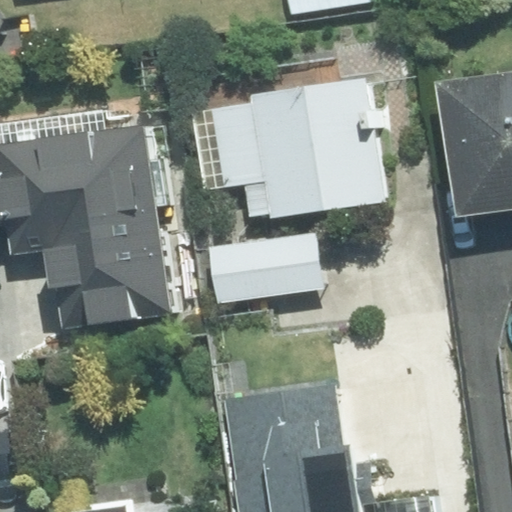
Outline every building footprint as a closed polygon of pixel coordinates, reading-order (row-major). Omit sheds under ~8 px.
[(511,67),(458,76),(476,210),(511,205),(511,67)] [(392,201),(372,75),(215,99),(229,185),(254,182),(260,221),(392,201)] [(182,312),(159,120),(11,138),(8,118),(0,119),(0,222),(18,220),(22,251),(64,247),(74,324),(182,312)] [(323,229),(215,246),(224,301),(331,284),(323,229)] [(447,348),(435,251),(348,261),(360,359),(447,348)] [(413,511),(407,477),(400,480),(391,437),(314,453),(317,472),(283,479),(289,511),(413,511)] [(82,511),(142,511),(141,499),(82,508),(82,511)]
